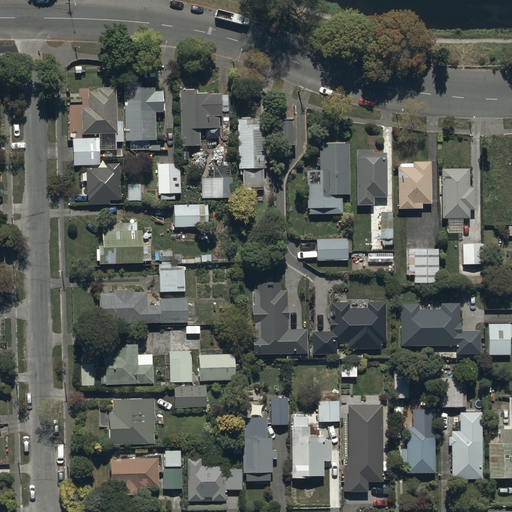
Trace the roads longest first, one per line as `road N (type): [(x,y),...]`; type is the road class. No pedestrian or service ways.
road 1 (residential): [(30,18),(46,511)]
road 2 (residential): [(131,21),(196,29),(367,83),(511,99)]
